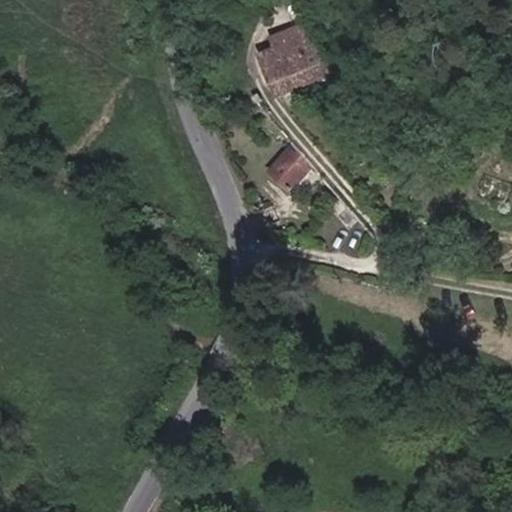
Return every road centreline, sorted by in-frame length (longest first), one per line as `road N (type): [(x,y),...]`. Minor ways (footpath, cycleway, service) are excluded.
road 1 (unclassified): [(173,0),(172,33),(189,99),(226,177),(249,255),(248,300),(227,367),(141,511)]
road 2 (track): [(249,255),(319,257),(511,293)]
